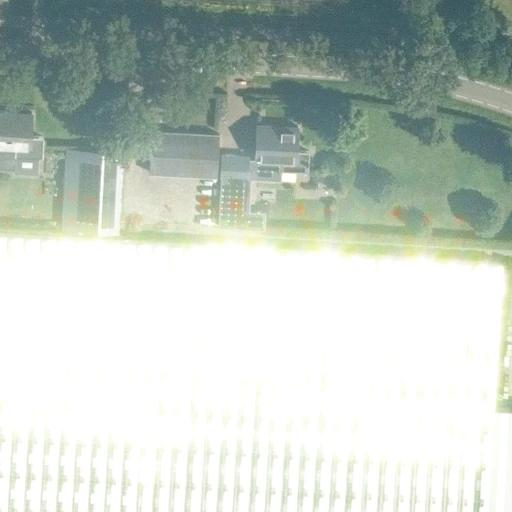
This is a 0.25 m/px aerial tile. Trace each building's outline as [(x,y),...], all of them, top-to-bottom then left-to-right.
[(0,161),(14,163),(13,170),(37,172),(38,156),(42,156),(43,136),(31,135),(32,111),(0,109),(0,161)] [(296,149),(298,125),(257,123),(255,155),(222,153),(218,225),(247,227),(250,177),(281,179),(281,169),(308,170),(309,150),(296,149)] [(219,135),(151,129),(147,171),(215,177),(219,135)] [(122,149),(81,147),(66,146),(62,227),(77,227),(118,229),(122,149)] [(0,511),(511,511),(511,405),(493,405),(502,261),(149,240),(0,231),(0,511)]
